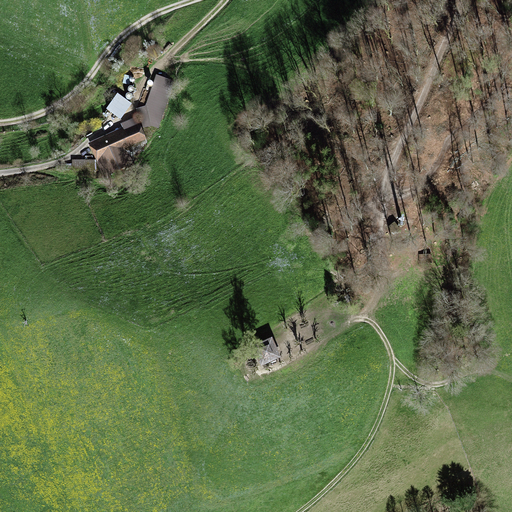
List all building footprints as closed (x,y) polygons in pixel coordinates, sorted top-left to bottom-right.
[(143,126),(152,124),(158,127),(174,82),(157,76),(154,83),(148,81),(145,90),(151,92),(147,104),(149,110),(140,112),(143,126)] [(118,94),(107,110),(120,119),(131,103),(118,94)] [(145,150),(134,127),(124,131),(126,135),(93,151),(102,169),(74,169),(74,177),(108,176),(131,166),(129,162),(145,150)] [(421,255),(421,263),(432,263),(432,255),(421,255)] [(271,339),(254,346),(262,364),(279,356),(271,339)]
